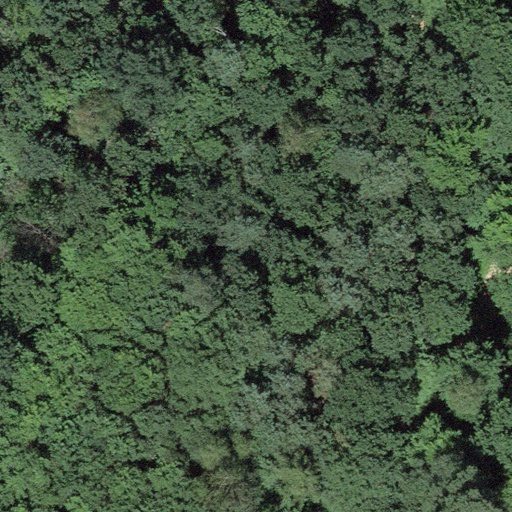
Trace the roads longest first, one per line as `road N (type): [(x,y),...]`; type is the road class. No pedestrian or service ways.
road 1 (track): [(0,440),(106,250),(154,143),(216,44),(279,0)]
road 2 (track): [(411,511),(511,259)]
road 3 (track): [(413,0),(449,17),(498,81),(511,115)]
